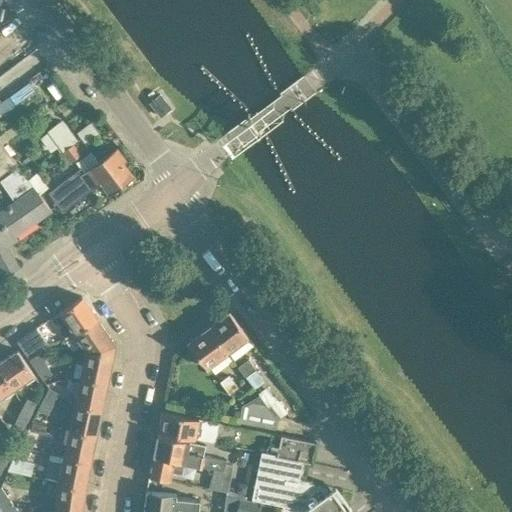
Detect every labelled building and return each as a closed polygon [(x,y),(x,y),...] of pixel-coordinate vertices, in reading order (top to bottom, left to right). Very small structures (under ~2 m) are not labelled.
[(170,109),(159,94),(149,101),(160,116),(170,109)] [(67,120),(16,157),(39,190),(82,156),(75,145),(82,140),(67,120)] [(0,174),(16,163),(0,141),(0,174)] [(81,174),(92,189),(101,183),(109,194),(133,176),(123,163),(126,160),(116,147),(81,174)] [(0,268),(4,276),(17,267),(3,241),(50,209),(21,167),(0,181),(15,202),(0,212),(0,268)] [(187,282),(193,278),(186,268),(180,273),(187,282)] [(73,331),(74,332),(97,318),(81,296),(50,317),(64,337),(73,331)] [(229,312),(208,327),(226,352),(247,336),(229,312)] [(114,344),(97,318),(74,332),(87,351),(112,356),(114,344)] [(47,344),(36,327),(16,341),(21,347),(26,355),(38,347),(47,344)] [(208,327),(187,343),(205,367),(226,352),(208,327)] [(33,374),(17,350),(0,361),(0,371),(12,389),(33,374)] [(106,382),(112,356),(87,351),(81,376),(106,382)] [(29,360),(36,369),(44,364),(38,354),(29,360)] [(245,377),(255,370),(248,359),(237,367),(245,377)] [(44,364),(36,369),(43,379),(51,374),(44,364)] [(0,371),(0,397),(12,389),(0,371)] [(229,394),(238,387),(228,375),(220,381),(229,394)] [(101,408),(106,382),(81,376),(76,403),(101,408)] [(48,388),(43,399),(52,403),(57,393),(48,388)] [(242,406),(239,422),(274,429),(277,420),(278,419),(265,403),(264,403),(258,395),(242,406)] [(265,403),(278,419),(286,413),(274,396),(265,403)] [(32,408),(35,401),(27,397),(23,404),(32,408)] [(47,414),(52,403),(43,399),(38,410),(47,414)] [(101,408),(76,403),(70,430),(96,434),(101,408)] [(32,408),(23,404),(20,410),(29,415),(32,408)] [(28,416),(29,415),(20,410),(16,417),(25,421),(28,416)] [(162,410),(158,430),(215,442),(220,422),(203,419),(162,410)] [(22,428),(25,421),(16,417),(13,423),(22,428)] [(90,460),(96,434),(70,430),(65,456),(90,460)] [(25,434),(20,445),(29,449),(34,439),(25,434)] [(188,441),(157,434),(152,456),(184,463),(212,469),(223,471),(226,459),(201,454),(203,444),(188,441)] [(276,454),(261,451),(261,452),(307,462),(311,463),(316,442),(281,434),(276,454)] [(9,453),(13,445),(4,441),(1,448),(9,453)] [(23,460),(29,449),(20,445),(14,456),(23,460)] [(0,449),(0,457),(6,460),(9,453),(1,448),(0,449)] [(335,486),(329,490),(326,486),(309,482),(309,485),(303,484),(304,481),(303,481),(307,462),(261,452),(252,497),(259,498),(269,500),(302,507),(303,508),(300,510),(300,511),(343,511),(345,511),(351,507),(335,486)] [(65,456),(59,483),(85,487),(90,460),(65,456)] [(184,463),(152,456),(148,475),(169,480),(171,473),(181,475),(184,463)] [(223,471),(212,469),(208,489),(219,492),(219,489),(223,471)] [(223,471),(219,489),(227,491),(227,488),(230,473),(223,471)] [(81,511),(84,488),(85,487),(59,483),(59,484),(56,511),(65,511),(81,511)] [(6,511),(14,507),(1,487),(0,487),(0,505),(4,511),(6,511)] [(176,493),(145,490),(143,510),(158,511),(197,511),(198,506),(199,496),(176,493)] [(224,493),(222,511),(256,511),(257,509),(258,502),(235,496),(224,493)]
